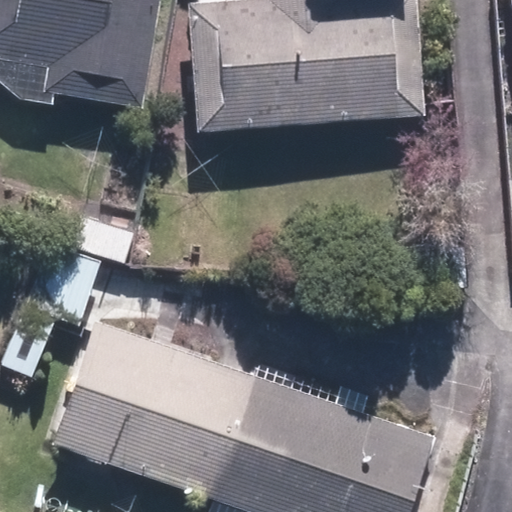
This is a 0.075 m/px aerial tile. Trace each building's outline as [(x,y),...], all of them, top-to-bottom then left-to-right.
[(0,0),(0,89),(11,100),(45,105),(46,94),(135,109),(154,0),(0,0)] [(258,0),(178,6),(187,131),(415,115),(406,0),(258,0)] [(83,219),(74,247),(126,263),(135,235),(83,219)] [(81,328),(102,265),(49,247),(28,310),(81,328)] [(404,511),(429,440),(84,322),(42,444),(241,511),(404,511)]
